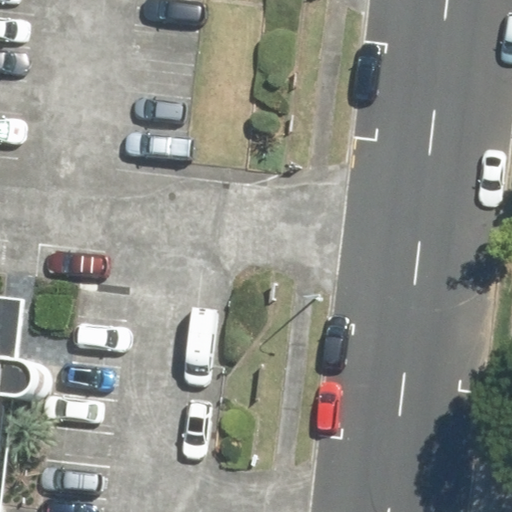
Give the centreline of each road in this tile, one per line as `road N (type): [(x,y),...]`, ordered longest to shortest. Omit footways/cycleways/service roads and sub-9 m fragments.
road 1 (unclassified): [(394,511),(460,0)]
road 2 (unknown): [(0,258),(420,308)]
